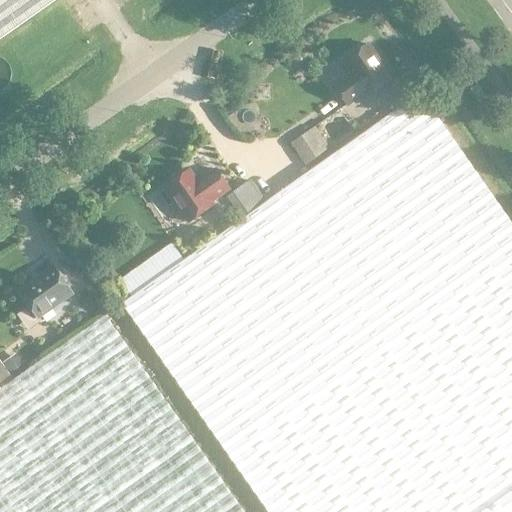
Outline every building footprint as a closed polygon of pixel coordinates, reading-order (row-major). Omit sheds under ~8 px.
[(0,0),(0,39),(55,0),(0,0)] [(393,79),(368,44),(343,62),(352,75),(346,79),(346,78),(334,86),(348,106),(365,93),(368,96),(393,79)] [(399,75),(390,82),(402,100),(413,92),(399,75)] [(469,89),(478,102),(479,102),(486,98),(486,97),(477,84),(476,84),(469,89)] [(511,511),(511,223),(420,93),(328,158),(310,131),(293,143),(311,170),(265,203),(249,179),(224,197),(240,220),(122,304),(268,511),(511,511)] [(198,183),(189,170),(165,188),(166,190),(160,194),(168,206),(174,201),(189,222),(214,205),(212,202),(230,189),(216,169),(204,178),(205,179),(198,183)] [(39,276),(40,278),(19,292),(38,318),(72,294),(53,266),(39,276)] [(0,511),(243,511),(105,315),(0,389),(0,388),(0,511)] [(16,354),(3,363),(13,377),(26,368),(16,354)]
